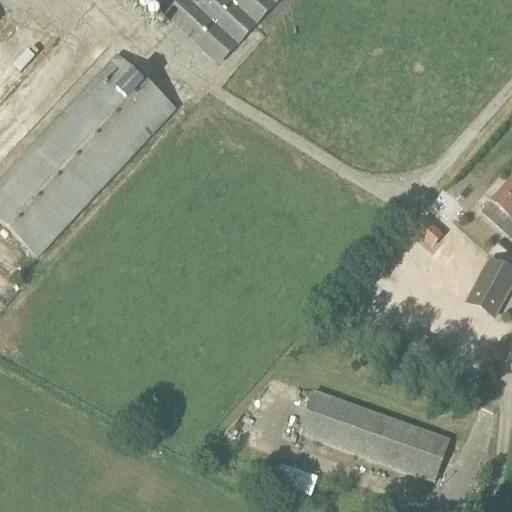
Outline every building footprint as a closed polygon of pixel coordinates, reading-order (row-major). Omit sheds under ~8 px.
[(144,0),(219,69),(282,0),(144,0)] [(0,226),(38,261),(176,113),(117,58),(0,183),(0,226)] [(511,244),(511,181),(491,206),(490,205),(480,216),(511,244)] [(422,242),(434,229),(423,219),(411,232),(422,242)] [(466,306),(492,321),(511,285),(511,276),(489,264),(466,306)] [(451,444),(314,395),(298,439),(435,488),(451,444)]
